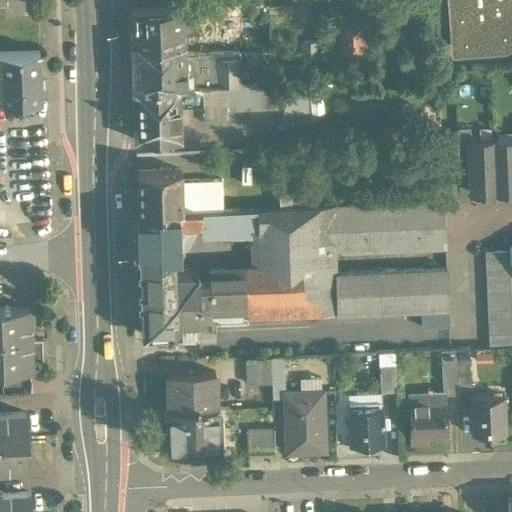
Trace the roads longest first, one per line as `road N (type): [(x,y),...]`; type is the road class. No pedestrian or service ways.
road 1 (residential): [(102,492),(511,471)]
road 2 (secondary): [(94,257),(90,0)]
road 3 (secondary): [(102,492),(94,257)]
road 4 (residential): [(511,217),(487,219),(469,237),(471,343)]
